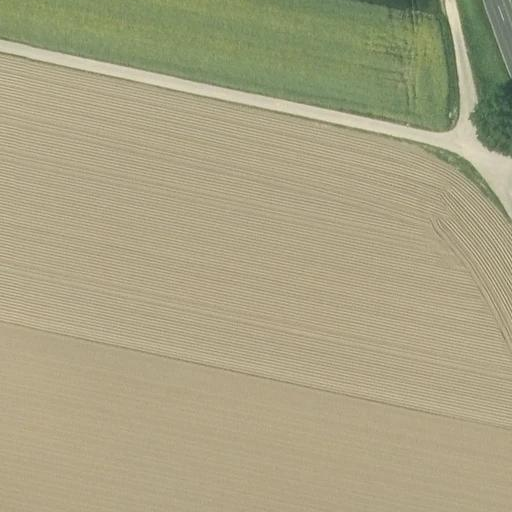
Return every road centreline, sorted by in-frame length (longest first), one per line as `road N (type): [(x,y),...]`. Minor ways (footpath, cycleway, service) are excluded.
road 1 (track): [(511,162),(495,166),(476,146),(0,46)]
road 2 (track): [(448,0),(476,146)]
